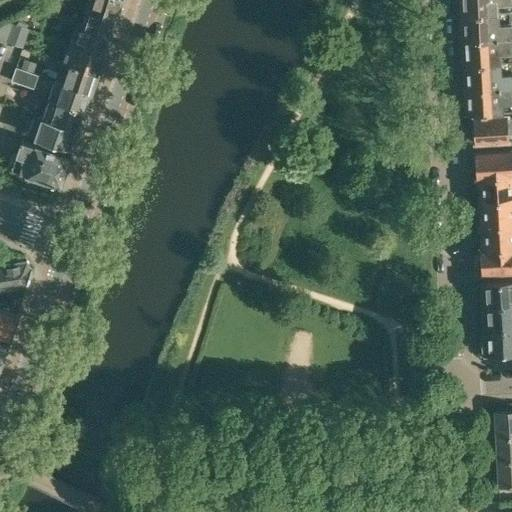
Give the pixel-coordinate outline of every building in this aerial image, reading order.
[(91,0),(90,4),(118,14),(122,0),(91,0)] [(511,0),(461,0),(463,12),(511,9),(511,0)] [(90,4),(83,23),(112,33),(118,14),(90,4)] [(511,9),(463,12),(464,32),(464,37),(511,34),(511,9)] [(0,37),(7,41),(14,21),(7,19),(0,22),(0,37)] [(14,21),(7,41),(23,46),(30,27),(14,21)] [(77,22),(71,40),(106,52),(112,33),(83,23),(77,22)] [(511,34),(464,37),(465,62),(511,59),(511,34)] [(71,40),(65,59),(100,71),(106,52),(71,40)] [(37,60),(27,57),(23,66),(34,70),(37,60)] [(70,62),(65,80),(93,89),(100,71),(65,59),(64,60),(70,62)] [(511,59),(465,62),(466,86),(511,84),(511,59)] [(17,82),(33,87),(38,74),(16,66),(14,72),(11,80),(12,80),(17,82)] [(57,78),(51,97),(87,109),(93,89),(65,80),(64,80),(57,78)] [(21,87),(12,84),(8,93),(18,96),(21,87)] [(511,84),(466,86),(468,112),(511,109),(511,84)] [(51,97),(44,115),(81,127),(87,109),(51,97)] [(475,139),(510,137),(508,113),(474,115),(475,139)] [(81,127),(44,115),(38,135),(75,147),(81,127)] [(62,183),(72,155),(22,138),(13,167),(62,183)] [(478,175),(480,175),(511,173),(511,147),(476,150),(478,175)] [(511,173),(480,175),(481,181),(482,198),(511,196),(511,173)] [(483,214),(483,222),(511,220),(511,196),(482,198),(482,201),(478,204),(478,212),(483,214)] [(511,220),(483,222),(484,246),(511,245),(511,220)] [(511,245),(484,246),(482,247),(483,270),(511,268),(511,245)] [(0,289),(5,288),(4,289),(27,286),(34,267),(33,266),(28,259),(0,264),(0,289)] [(511,276),(483,278),(484,302),(511,300),(511,276)] [(0,331),(12,336),(21,311),(20,310),(25,292),(27,286),(4,289),(0,301),(0,331)] [(511,300),(484,302),(486,327),(511,325),(511,300)] [(511,325),(486,327),(487,353),(508,351),(508,354),(511,353),(511,325)] [(0,331),(0,358),(4,360),(12,336),(0,331)] [(495,410),(496,435),(511,433),(511,409),(506,410),(495,410)] [(511,433),(496,435),(497,459),(511,458),(511,433)] [(511,458),(497,459),(499,483),(511,482),(511,458)]
